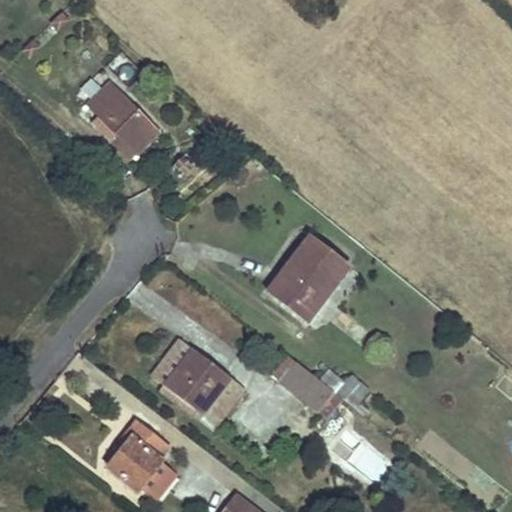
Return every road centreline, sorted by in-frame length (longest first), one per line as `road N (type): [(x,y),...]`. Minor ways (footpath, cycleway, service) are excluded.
road 1 (unclassified): [(146,221),(83,324),(0,421)]
road 2 (unknown): [(5,62),(93,147),(146,221)]
